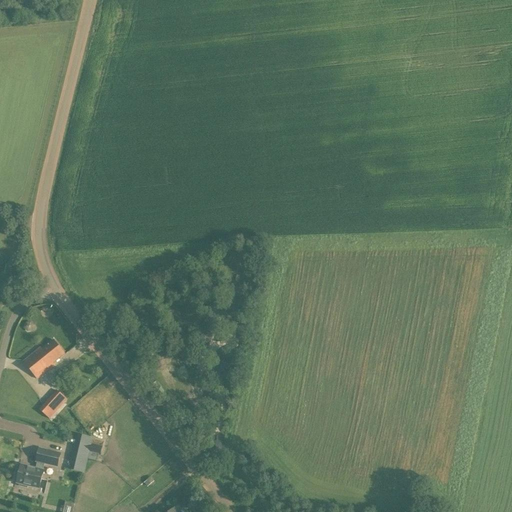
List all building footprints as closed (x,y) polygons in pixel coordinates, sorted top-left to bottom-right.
[(205,322),(217,328),(221,319),(209,314),(205,322)] [(207,349),(217,328),(205,322),(195,344),(207,349)] [(65,354),(53,340),(42,349),(40,347),(23,361),(37,379),(55,365),(53,363),(65,354)] [(50,419),(67,399),(56,390),(39,409),(50,419)] [(102,446),(88,443),(87,451),(89,452),(87,459),(96,462),(98,454),(100,454),(102,446)] [(36,460),(37,461),(35,468),(21,465),(17,481),(20,482),(19,485),(27,487),(28,484),(39,487),(45,462),(57,465),(60,453),(39,448),(36,460)]
